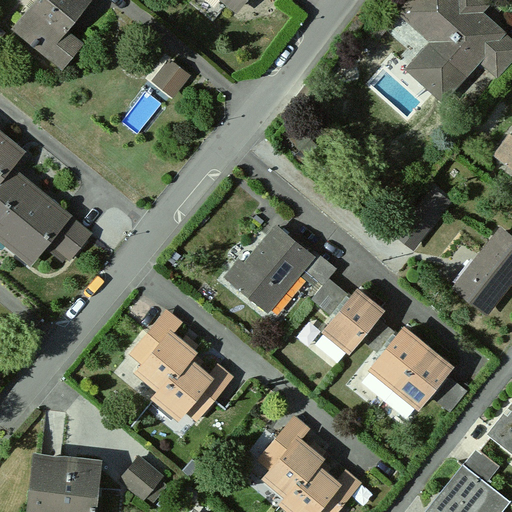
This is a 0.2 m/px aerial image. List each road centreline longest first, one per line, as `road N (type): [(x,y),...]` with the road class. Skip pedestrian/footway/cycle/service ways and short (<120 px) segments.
road 1 (residential): [(0,421),(341,0)]
road 2 (unknown): [(157,231),(0,99)]
road 3 (residential): [(393,511),(511,361)]
